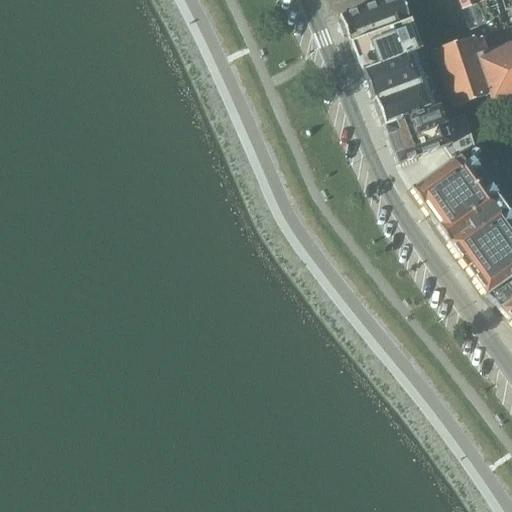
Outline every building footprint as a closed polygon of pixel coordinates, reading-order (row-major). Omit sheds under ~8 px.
[(340,22),(337,23),(338,26),(342,37),(343,40),(346,39),(348,43),(359,73),(360,73),(363,83),(360,84),(363,94),(367,92),(370,101),(372,101),(375,111),(371,112),(375,122),(379,120),(382,129),(383,129),(387,139),(386,140),(392,157),(393,156),(397,166),(443,149),(451,160),(452,163),(459,158),(459,159),(475,151),(464,116),(445,122),(420,51),(409,21),(401,0),(385,0),(338,18),(340,22)] [(488,36),(475,0),(457,0),(461,11),(470,8),(477,28),(469,31),(472,38),(473,41),(488,36)] [(491,0),(475,0),(488,36),(505,30),(500,16),(494,18),(492,15),(490,15),(486,2),(491,0)] [(473,41),(472,38),(432,52),(452,109),(489,97),(491,103),(511,96),(511,45),(493,51),(488,36),(473,41)] [(484,297),(511,325),(511,137),(480,149),(475,151),(459,159),(459,158),(452,163),(451,160),(409,190),(484,297)]
